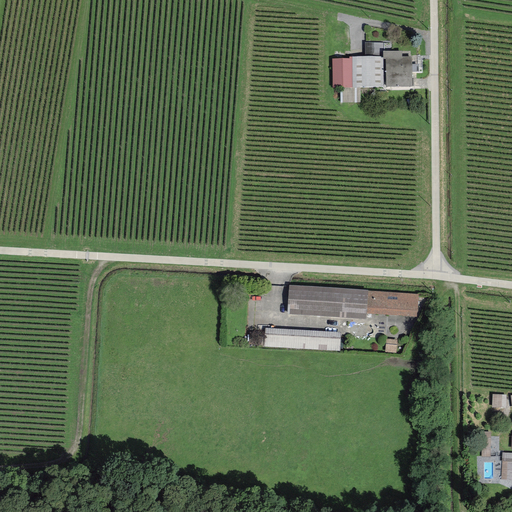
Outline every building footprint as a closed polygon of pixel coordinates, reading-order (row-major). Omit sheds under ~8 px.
[(413,55),(334,57),(335,91),(414,89),(413,55)] [(372,292),(293,287),(291,316),(369,321),(370,316),(420,319),(421,298),(371,295),(372,292)] [(342,334),(266,329),(265,348),(340,353),(342,334)] [(386,339),(385,352),(396,353),(397,340),(386,339)] [(508,408),(508,394),(493,394),(493,408),(508,408)] [(511,434),(511,452),(500,452),(501,480),(511,479),(511,434)]
